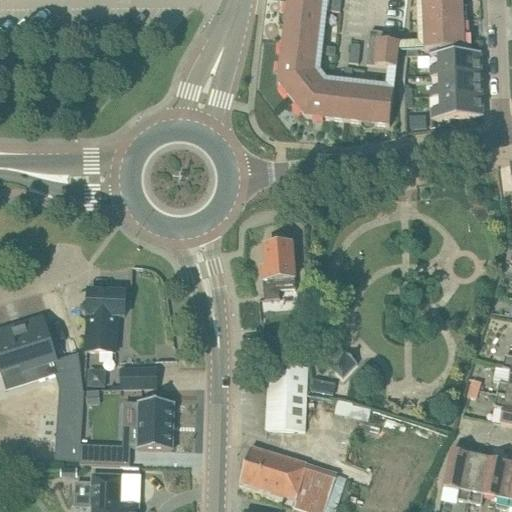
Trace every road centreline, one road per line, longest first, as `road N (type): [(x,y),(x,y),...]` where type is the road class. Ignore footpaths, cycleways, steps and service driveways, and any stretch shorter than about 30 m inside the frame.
road 1 (tertiary): [(216,511),(221,402),(195,228)]
road 2 (tertiary): [(230,178),(504,138)]
road 3 (tertiary): [(192,131),(243,0)]
road 4 (residential): [(504,138),(499,0)]
road 5 (residential): [(129,279),(71,275),(0,298)]
road 6 (tertiary): [(130,174),(0,168)]
